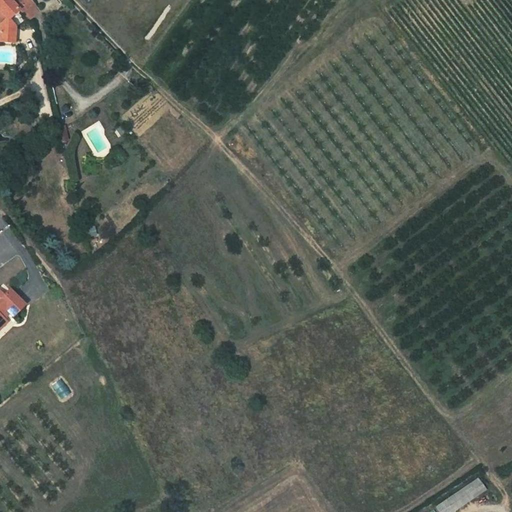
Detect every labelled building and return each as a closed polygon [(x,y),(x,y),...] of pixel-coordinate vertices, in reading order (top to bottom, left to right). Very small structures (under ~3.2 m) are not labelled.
[(0,0),(0,18),(6,15),(16,7),(11,0),(10,0),(0,0)] [(29,0),(11,0),(16,7),(26,19),(37,9),(29,0)] [(0,40),(13,41),(14,24),(6,15),(0,18),(0,40)] [(63,139),(60,124),(53,125),(57,141),(63,139)] [(57,141),(53,125),(48,126),(50,142),(57,141)] [(12,329),(16,332),(29,322),(16,305),(9,310),(4,304),(0,306),(0,344),(3,343),(0,339),(0,338),(5,335),(12,329)] [(8,339),(5,335),(0,338),(0,339),(3,343),(8,339)] [(435,507),(438,511),(453,511),(486,490),(477,477),(435,507)]
